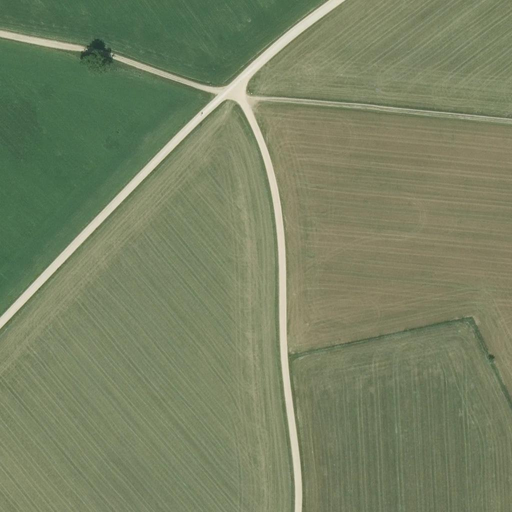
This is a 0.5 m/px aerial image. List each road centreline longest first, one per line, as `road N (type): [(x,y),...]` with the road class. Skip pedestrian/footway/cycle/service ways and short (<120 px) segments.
road 1 (track): [(341,0),(183,136),(0,332)]
road 2 (track): [(298,511),(278,222),(269,168),(242,97)]
road 3 (track): [(224,93),(511,122)]
road 4 (track): [(0,36),(224,93)]
